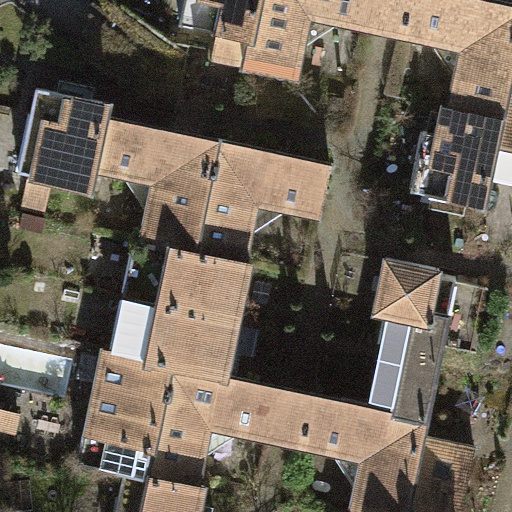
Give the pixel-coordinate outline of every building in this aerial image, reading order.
[(216,50),(247,57),(259,0),(185,0),(180,24),(219,32),(216,50)] [(381,30),(403,34),(410,0),(259,0),(247,57),(245,66),(298,77),(311,15),(381,30)] [(462,48),(451,106),(501,119),(511,72),(511,2),(501,0),(410,0),(403,34),(462,48)] [(490,176),(511,180),(511,72),(501,119),(490,176)] [(92,189),(95,168),(107,115),(109,102),(37,87),(19,171),(33,174),(32,177),(92,189)] [(490,176),(501,119),(451,106),(444,104),(438,133),(424,130),(412,188),(485,205),(490,176)] [(142,239),(193,251),(218,138),(107,115),(95,168),(153,181),(142,239)] [(330,163),(218,138),(193,251),(245,261),(258,202),(320,215),(330,163)] [(136,237),(124,295),(239,319),(251,263),(245,261),(193,251),(142,239),(136,237)] [(388,313),(368,403),(427,417),(457,276),(440,273),(441,268),(387,256),(376,310),(388,313)] [(227,374),(239,319),(124,295),(113,349),(170,363),(227,374)] [(125,470),(147,474),(170,363),(113,349),(104,347),(86,432),(90,433),(102,449),(99,464),(125,470)] [(227,374),(170,363),(147,474),(199,484),(211,426),(290,442),(303,445),(314,392),(302,389),(227,374)] [(363,458),(351,511),(407,511),(423,436),(427,417),(368,403),(314,392),(303,445),(363,458)] [(423,436),(407,511),(461,511),(474,448),(423,436)] [(199,511),(205,486),(199,484),(147,474),(125,470),(116,511),(199,511)]
